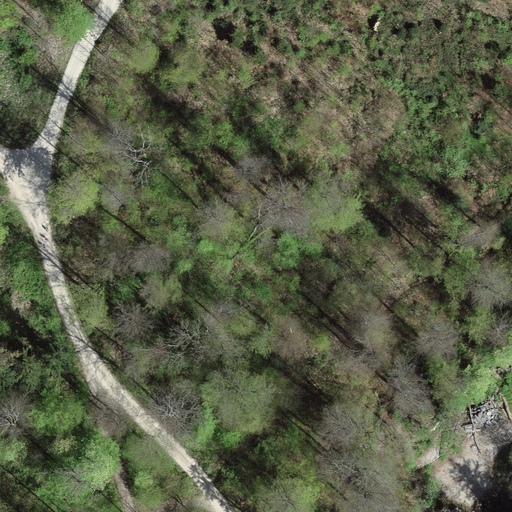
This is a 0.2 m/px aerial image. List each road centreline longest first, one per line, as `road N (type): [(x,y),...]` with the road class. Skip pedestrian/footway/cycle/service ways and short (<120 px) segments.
road 1 (track): [(224,511),(93,369),(43,247),(33,182)]
road 2 (track): [(110,0),(73,65),(33,182)]
road 3 (track): [(93,369),(127,511)]
